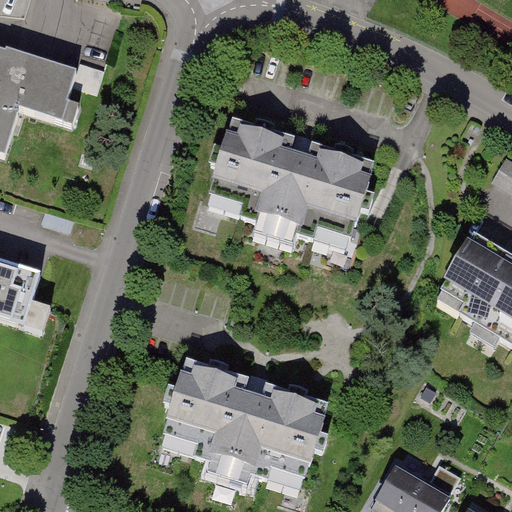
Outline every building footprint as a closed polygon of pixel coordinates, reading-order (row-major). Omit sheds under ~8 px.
[(76,79),(0,51),(0,158),(5,161),(22,113),(72,131),(81,106),(68,101),(76,79)] [(378,175),(229,129),(207,198),(357,244),(378,175)] [(511,164),(508,162),(495,187),(511,196),(511,164)] [(511,263),(474,240),(441,294),(511,336),(511,263)] [(41,281),(0,268),(0,326),(25,334),(41,281)] [(329,414),(182,373),(162,444),(309,484),(329,414)] [(410,511),(426,486),(399,470),(375,511),(410,511)] [(434,490),(426,486),(410,511),(445,511),(452,500),(448,498),(458,480),(441,471),(434,482),(437,484),(434,490)]
